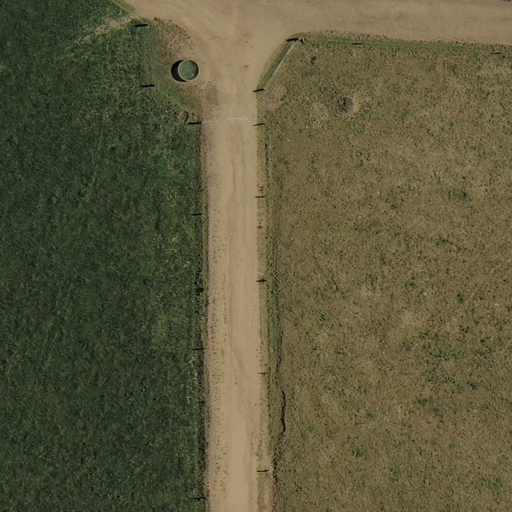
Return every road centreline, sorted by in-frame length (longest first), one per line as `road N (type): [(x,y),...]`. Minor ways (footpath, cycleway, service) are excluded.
road 1 (track): [(235,13),(240,511)]
road 2 (track): [(511,33),(235,13),(202,0)]
